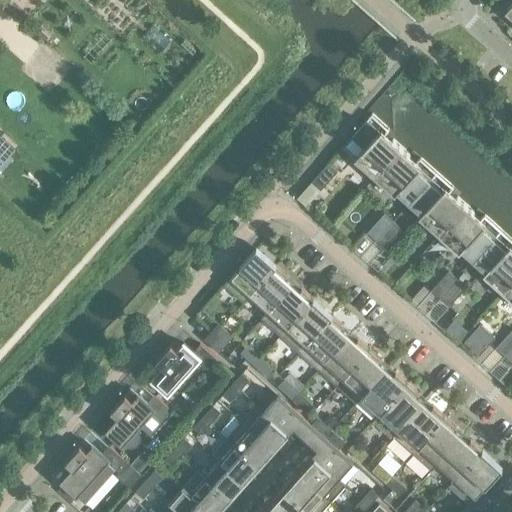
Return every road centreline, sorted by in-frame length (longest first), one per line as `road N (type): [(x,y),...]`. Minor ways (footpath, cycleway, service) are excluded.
road 1 (residential): [(7,498),(257,219),(278,212)]
road 2 (residential): [(511,411),(278,212)]
